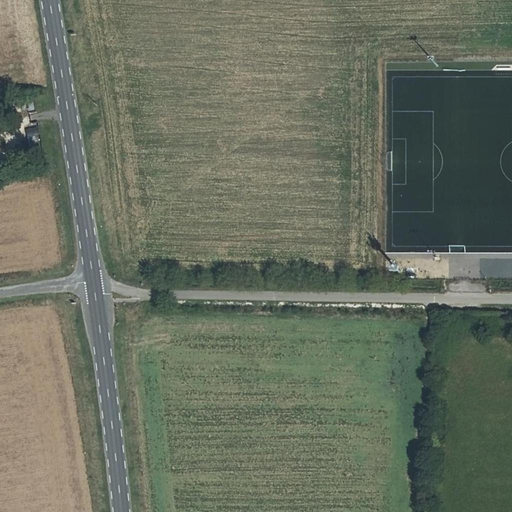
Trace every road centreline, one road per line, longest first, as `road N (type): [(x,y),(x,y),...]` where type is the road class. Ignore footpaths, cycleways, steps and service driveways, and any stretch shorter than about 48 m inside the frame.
road 1 (primary): [(88,287),(49,0)]
road 2 (primary): [(114,511),(88,287)]
